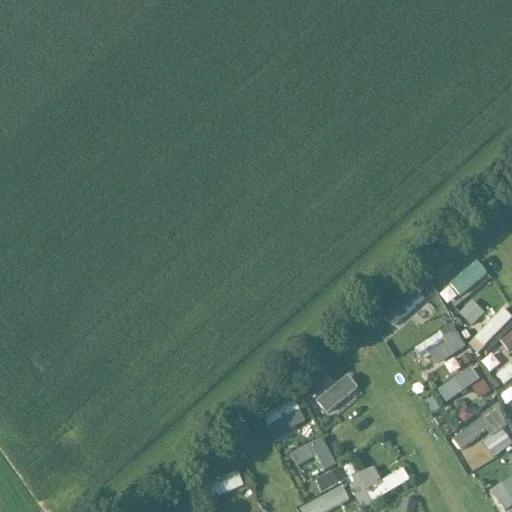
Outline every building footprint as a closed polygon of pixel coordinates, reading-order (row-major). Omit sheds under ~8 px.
[(440,295),(450,306),(487,273),(477,262),(440,295)] [(459,315),(472,327),(484,315),(471,302),(459,315)] [(511,318),(503,310),(469,345),(479,354),(511,319),(511,318)] [(426,370),(466,351),(454,327),(415,345),(426,370)] [(511,333),(502,341),(509,352),(511,349),(511,333)] [(503,385),(511,379),(511,363),(496,374),(503,385)] [(471,387),(481,400),(491,394),(472,367),(437,391),(446,404),(471,387)] [(315,402),(326,415),(358,389),(348,376),(315,402)] [(314,402),(330,390),(321,379),(306,392),(314,402)] [(287,418),(299,412),(294,402),(261,416),(272,440),(293,431),(287,418)] [(486,419),(452,440),(459,451),(492,430),(486,419)] [(511,442),(503,429),(483,443),(494,458),(511,445),(511,442)] [(322,438),(289,455),(296,469),(316,459),(324,474),(337,468),(322,438)] [(204,475),(208,485),(225,478),(221,467),(204,475)] [(362,508),(410,483),(403,470),(381,481),(374,468),(348,482),(362,508)] [(321,493),(346,484),(341,470),(316,479),(321,493)] [(239,475),(207,486),(211,500),(244,489),(239,475)] [(511,511),(511,477),(490,490),(502,511),(511,511)] [(159,511),(194,511),(188,498),(159,511)]
